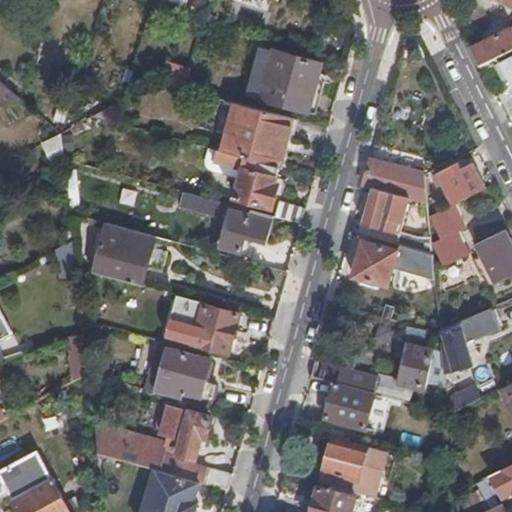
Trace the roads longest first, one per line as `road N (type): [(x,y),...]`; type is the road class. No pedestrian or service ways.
road 1 (residential): [(390,0),(248,511)]
road 2 (residential): [(511,166),(435,0)]
